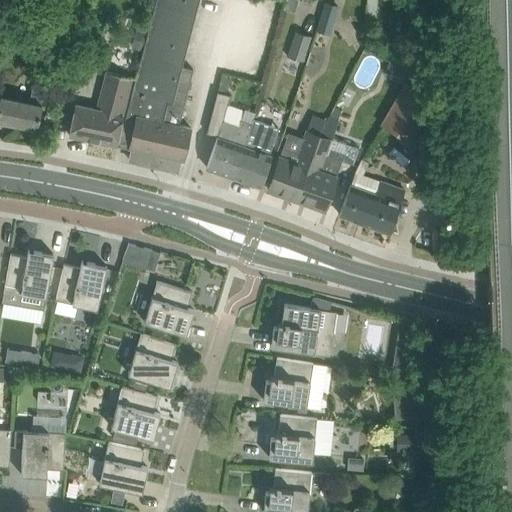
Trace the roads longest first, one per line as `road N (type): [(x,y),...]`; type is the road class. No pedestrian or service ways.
road 1 (residential): [(170,511),(228,315)]
road 2 (secondary): [(170,213),(245,252),(341,270)]
road 3 (secondary): [(341,270),(278,237),(170,213)]
road 4 (residential): [(0,205),(116,228),(149,206)]
road 5 (secondary): [(0,173),(149,206)]
road 6 (secondary): [(341,270),(486,306)]
